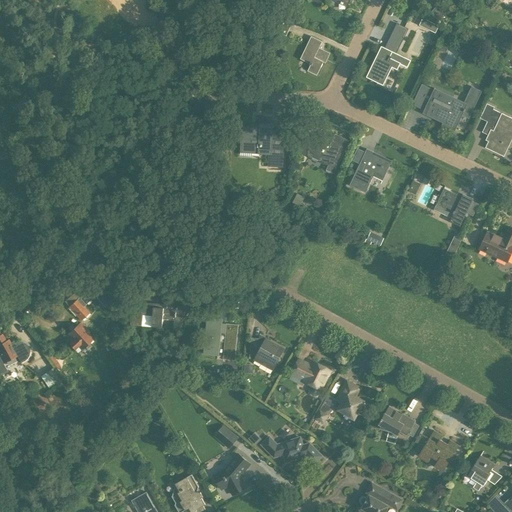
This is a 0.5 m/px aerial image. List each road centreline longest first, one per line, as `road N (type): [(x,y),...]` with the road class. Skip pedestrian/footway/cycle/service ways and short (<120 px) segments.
road 1 (residential): [(511,420),(259,278)]
road 2 (residential): [(511,187),(330,101)]
road 3 (unclassified): [(160,185),(92,247),(0,289)]
road 4 (track): [(43,272),(0,138)]
road 5 (residential): [(195,94),(330,101)]
